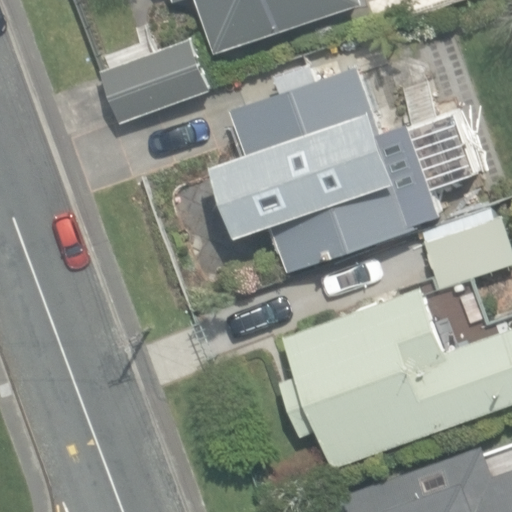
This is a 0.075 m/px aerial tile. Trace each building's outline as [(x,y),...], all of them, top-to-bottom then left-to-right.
[(179,0),(204,0),(221,49),(366,0),(178,0),(179,0)] [(125,121),(217,87),(198,34),(106,68),(125,121)] [(275,223),(292,270),(450,214),(442,191),(484,177),(458,106),(413,123),(409,114),(389,121),(385,110),(375,113),(358,65),(325,77),(318,56),(278,70),(283,83),(229,102),(248,155),(222,164),(247,233),(275,223)] [(428,236),(444,285),(511,262),(511,221),(508,210),(428,236)] [(325,425),(339,465),(511,404),(511,333),(456,353),(430,280),(290,329),(305,373),(287,379),(305,432),(325,425)] [(302,507),(303,511),(511,511),(511,465),(501,469),(490,439),(302,507)]
